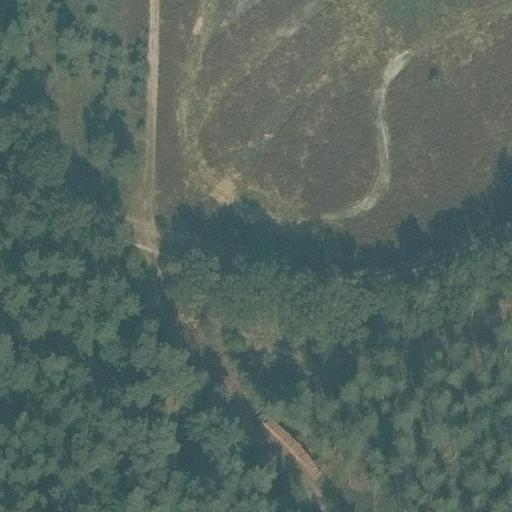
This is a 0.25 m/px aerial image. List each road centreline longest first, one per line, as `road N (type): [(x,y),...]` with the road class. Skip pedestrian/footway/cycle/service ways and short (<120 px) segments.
road 1 (track): [(148,232),(282,269),(372,278),(511,231)]
road 2 (track): [(331,511),(211,389),(166,307),(147,250)]
road 3 (track): [(148,232),(151,0)]
road 4 (track): [(0,177),(148,232)]
